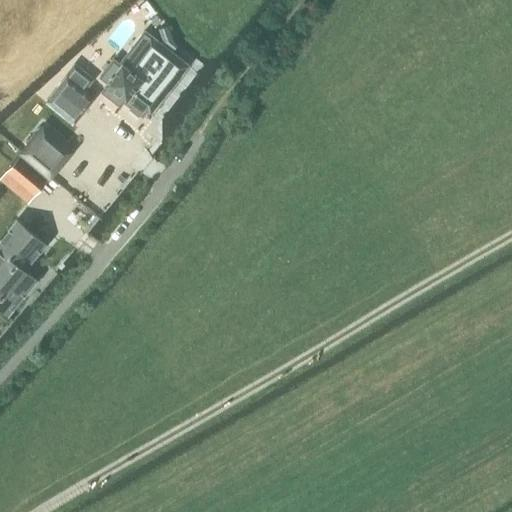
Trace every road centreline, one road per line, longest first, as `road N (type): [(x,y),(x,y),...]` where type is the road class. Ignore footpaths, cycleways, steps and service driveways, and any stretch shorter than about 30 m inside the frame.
road 1 (track): [(43,511),(511,232)]
road 2 (unclassified): [(0,380),(204,133)]
